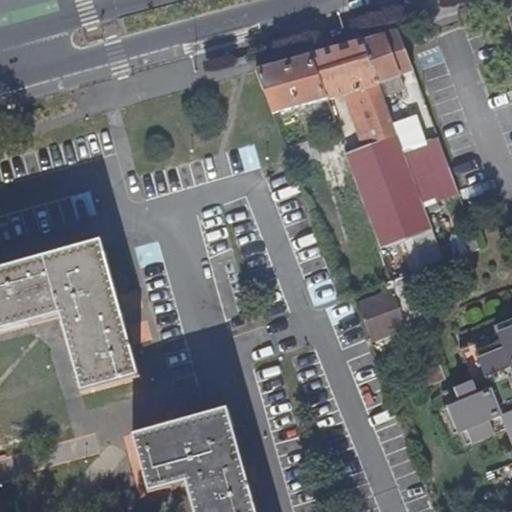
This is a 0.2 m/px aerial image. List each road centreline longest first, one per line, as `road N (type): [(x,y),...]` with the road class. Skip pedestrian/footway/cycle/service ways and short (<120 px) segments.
road 1 (primary): [(21,83),(328,0)]
road 2 (residential): [(443,0),(497,168),(511,180)]
